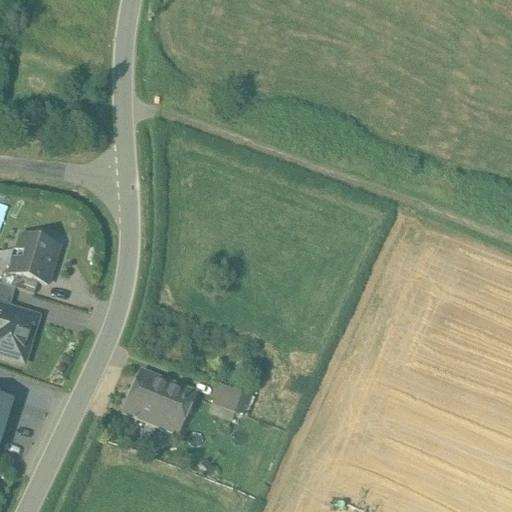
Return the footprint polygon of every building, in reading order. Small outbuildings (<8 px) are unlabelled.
[(46,288),(48,280),(58,249),(22,238),(10,276),(46,288)] [(37,285),(34,284),(3,275),(0,283),(0,286),(33,296),(37,285)] [(0,286),(0,309),(8,312),(15,291),(0,286)] [(0,357),(8,360),(17,363),(25,359),(36,321),(0,310),(0,357)] [(140,374),(136,384),(124,412),(178,435),(194,397),(140,374)] [(214,407),(215,408),(233,415),(240,396),(239,395),(220,389),(214,406),(214,407)] [(0,441),(1,436),(11,405),(0,402),(0,441)]
